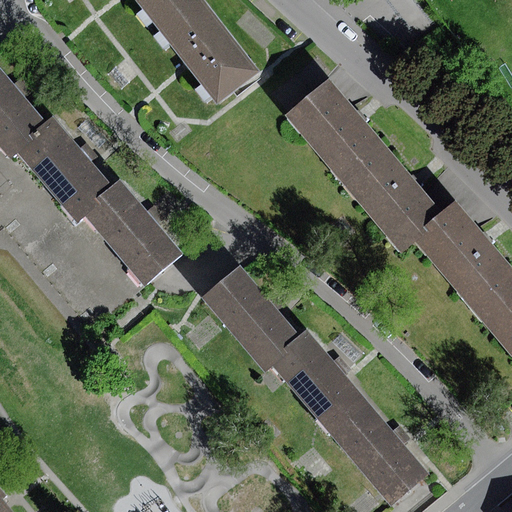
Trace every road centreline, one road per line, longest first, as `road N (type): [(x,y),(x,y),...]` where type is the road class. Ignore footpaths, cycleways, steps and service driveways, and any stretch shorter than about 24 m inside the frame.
road 1 (residential): [(6,0),(87,97),(161,168),(319,287),(398,358),(506,478)]
road 2 (residential): [(297,0),(511,200)]
